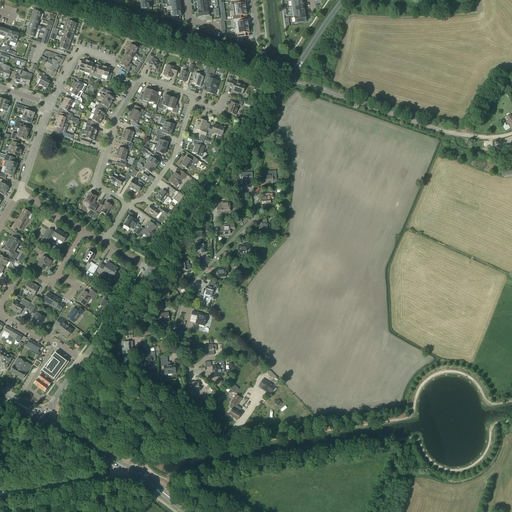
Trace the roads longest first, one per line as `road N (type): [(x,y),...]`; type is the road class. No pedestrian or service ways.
road 1 (track): [(148,472),(172,478),(413,437),(433,464),(460,470),(482,457),(493,424),(511,421)]
road 2 (unclassified): [(149,270),(343,0)]
road 3 (track): [(511,401),(489,404),(472,380),(445,372),(420,387),(407,419),(222,447)]
road 4 (track): [(469,136),(288,79)]
road 5 (primary): [(186,511),(42,418)]
road 6 (residential): [(135,85),(113,122),(97,182),(125,203)]
road 7 (residential): [(46,104),(83,50),(109,59),(135,85)]
road 8 (residential): [(125,203),(141,199),(171,159),(191,103)]
road 9 (residential): [(254,196),(255,216),(183,292)]
